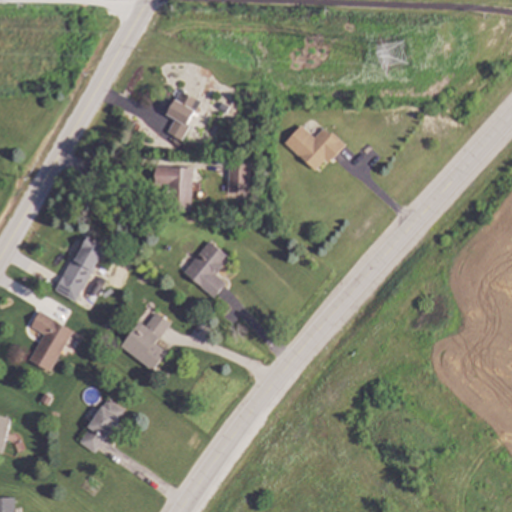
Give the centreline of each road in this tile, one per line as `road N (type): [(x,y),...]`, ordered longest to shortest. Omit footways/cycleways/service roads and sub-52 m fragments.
road 1 (secondary): [(511,113),(271,381),(178,511)]
road 2 (tertiary): [(146,0),(0,255)]
